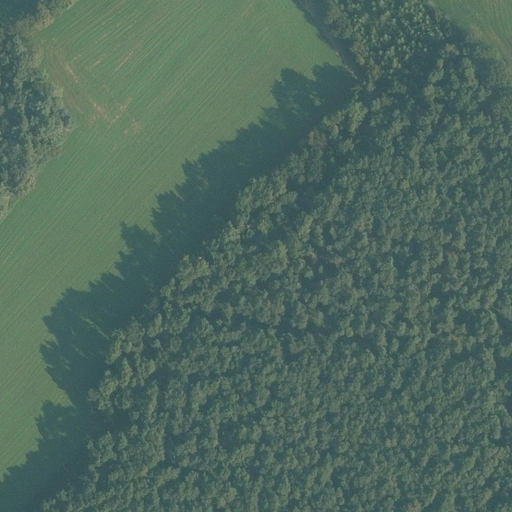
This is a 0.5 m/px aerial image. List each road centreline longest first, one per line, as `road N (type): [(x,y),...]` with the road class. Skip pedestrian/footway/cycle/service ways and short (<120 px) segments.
road 1 (track): [(123,422),(408,108)]
road 2 (track): [(408,108),(349,69),(302,0)]
road 3 (track): [(41,511),(123,422)]
